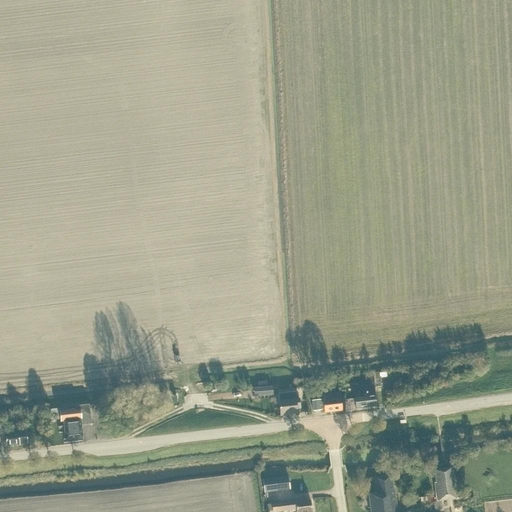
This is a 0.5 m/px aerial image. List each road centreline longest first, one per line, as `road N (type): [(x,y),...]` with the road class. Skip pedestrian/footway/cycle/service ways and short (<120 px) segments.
road 1 (tertiary): [(0,458),(331,421)]
road 2 (tertiary): [(331,421),(511,398)]
